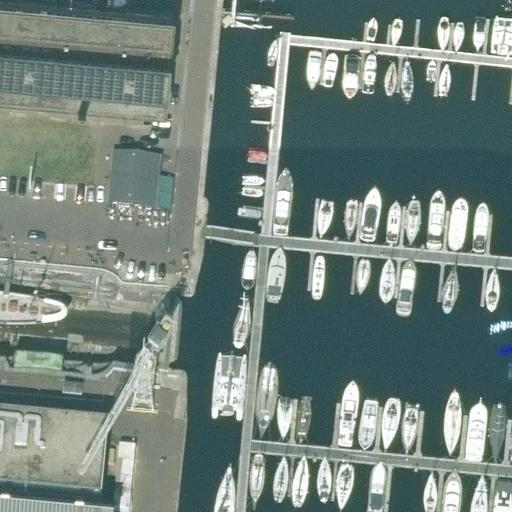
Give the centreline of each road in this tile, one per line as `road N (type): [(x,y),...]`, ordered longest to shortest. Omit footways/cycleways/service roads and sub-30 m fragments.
road 1 (unclassified): [(196,0),(176,238),(0,221)]
road 2 (unclassified): [(0,410),(161,424),(155,511)]
